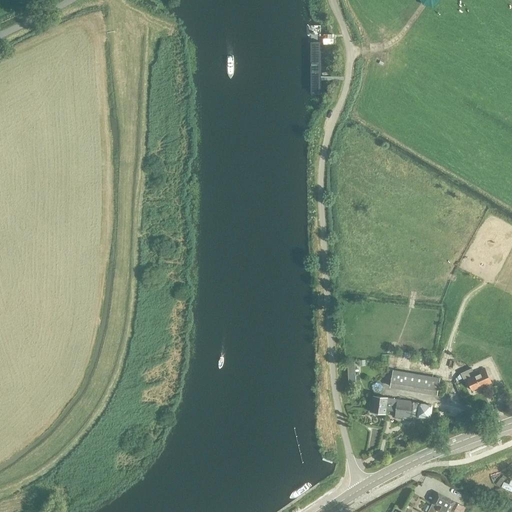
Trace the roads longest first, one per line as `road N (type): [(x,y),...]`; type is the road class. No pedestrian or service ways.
road 1 (unclassified): [(361,487),(335,386),(320,196),(323,149),(351,50),(331,0)]
road 2 (track): [(129,238),(116,354),(64,445),(0,490)]
road 3 (track): [(129,238),(140,33),(116,0)]
road 4 (secondary): [(361,487),(511,423)]
